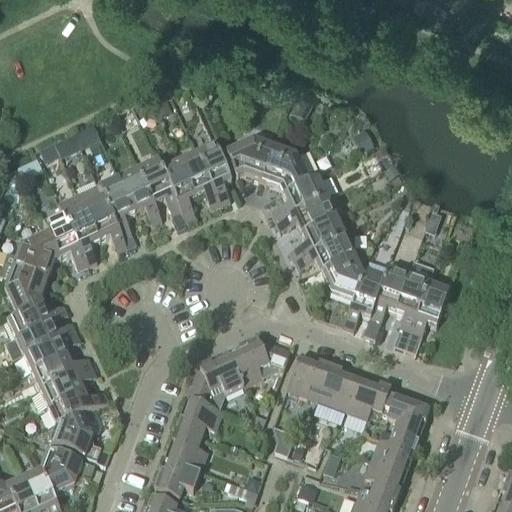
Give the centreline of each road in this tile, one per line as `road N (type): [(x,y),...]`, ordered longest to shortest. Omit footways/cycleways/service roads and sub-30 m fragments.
road 1 (residential): [(234,333),(302,332),(482,403)]
road 2 (residential): [(101,511),(157,369),(171,362)]
